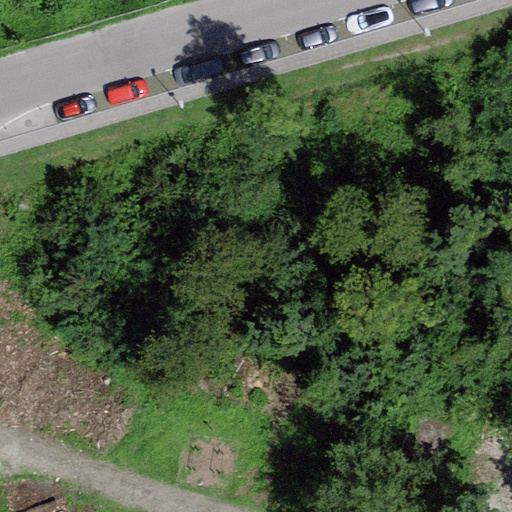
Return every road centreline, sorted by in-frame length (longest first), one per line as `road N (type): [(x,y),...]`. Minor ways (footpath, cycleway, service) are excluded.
road 1 (residential): [(299,0),(0,93)]
road 2 (track): [(0,437),(201,511)]
